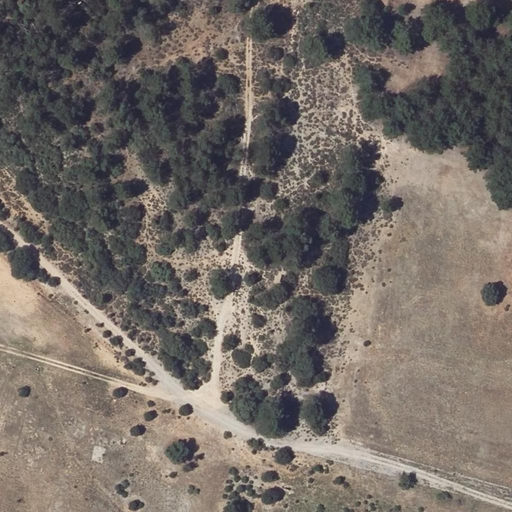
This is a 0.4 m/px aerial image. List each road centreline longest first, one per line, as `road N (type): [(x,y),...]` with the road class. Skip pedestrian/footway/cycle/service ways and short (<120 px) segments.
road 1 (track): [(0,348),(194,403),(268,439),(511,506)]
road 2 (track): [(209,415),(238,236),(253,0)]
road 3 (track): [(194,403),(0,225)]
